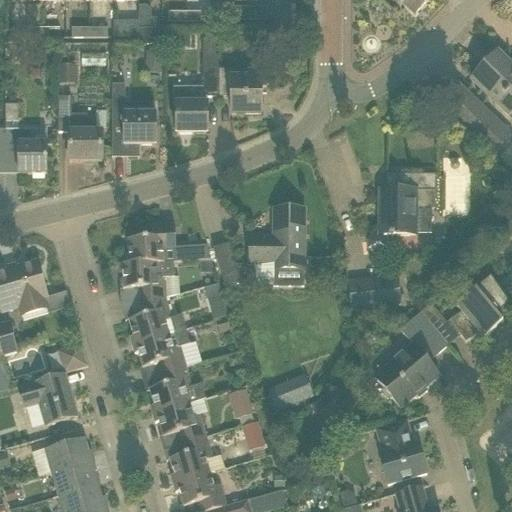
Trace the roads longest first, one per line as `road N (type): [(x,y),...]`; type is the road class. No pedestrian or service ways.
road 1 (residential): [(146,511),(61,210)]
road 2 (unclassified): [(61,210),(263,153),(334,103)]
road 3 (residential): [(468,511),(437,408),(506,351),(511,357)]
road 4 (unclassified): [(334,103),(459,0)]
